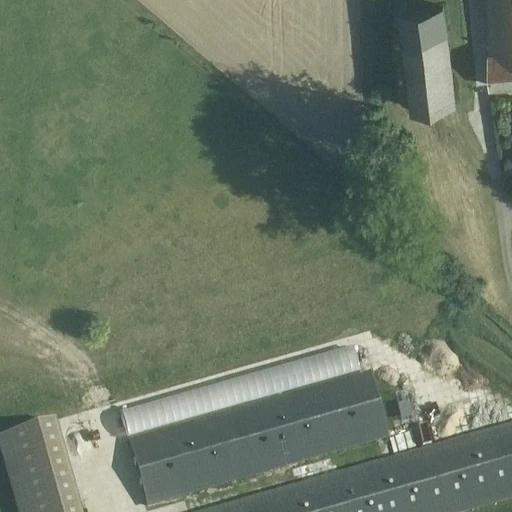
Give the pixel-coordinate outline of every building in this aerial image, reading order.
[(489,51),(491,87),(511,85),(511,0),(489,0),(493,51),(489,51)] [(400,13),(409,89),(411,109),(455,104),(444,8),(400,13)] [(149,511),(379,445),(389,442),(371,375),(129,443),(149,511)] [(77,511),(53,424),(0,439),(0,456),(15,511),(77,511)] [(511,427),(395,460),(384,462),(210,511),(473,511),(511,501),(511,427)]
